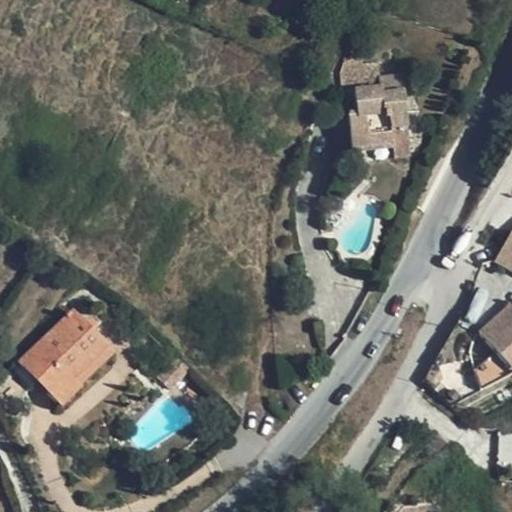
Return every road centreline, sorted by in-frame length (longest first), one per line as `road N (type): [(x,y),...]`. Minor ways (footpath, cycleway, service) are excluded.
road 1 (unclassified): [(425,251),(388,321),(297,443),(226,511)]
road 2 (residential): [(425,251),(449,282),(444,308),(321,511)]
road 3 (unclassified): [(511,67),(425,251)]
road 4 (unknown): [(406,377),(436,419),(472,442),(511,448)]
